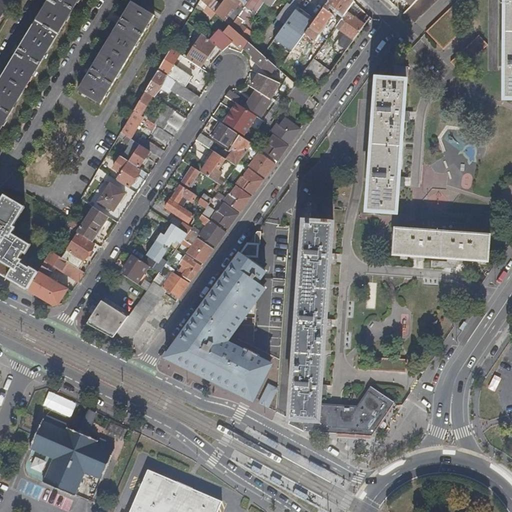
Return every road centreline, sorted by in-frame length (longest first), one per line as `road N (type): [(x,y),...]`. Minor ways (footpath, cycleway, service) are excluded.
road 1 (primary): [(386,486),(59,332)]
road 2 (primary): [(32,355),(183,430),(301,511)]
road 3 (residential): [(226,73),(59,332)]
